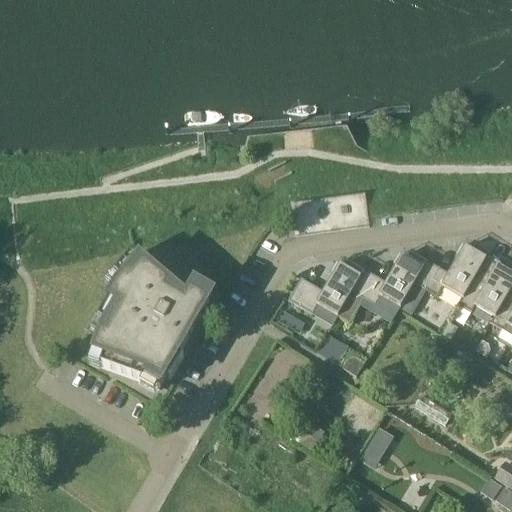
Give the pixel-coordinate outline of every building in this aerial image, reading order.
[(289,201),(292,234),(367,228),(364,196),(289,201)] [(486,261),(490,255),(476,247),(472,253),(465,249),(448,276),(428,264),(415,286),(437,300),(443,290),(462,301),(486,261)] [(415,286),(428,264),(413,256),(410,262),(402,258),(386,285),(365,273),(338,319),(350,326),(364,302),(375,309),(381,299),(401,310),(406,301),(415,286)] [(91,367),(142,386),(144,383),(160,392),(187,344),(183,340),(198,314),(166,296),(170,289),(132,258),(115,278),(123,285),(116,293),(98,323),(107,328),(102,338),(91,367)] [(504,272),(486,261),(462,301),(458,307),(471,315),(475,308),(494,320),(511,290),(511,267),(508,265),(504,272)] [(338,319),(365,273),(351,265),(347,271),(339,267),(323,294),(301,281),(288,303),(312,317),(318,308),(338,319)] [(511,290),(494,320),(490,326),(503,334),(511,338),(511,290)] [(418,307),(406,301),(401,310),(400,312),(411,318),(418,307)] [(294,320),(282,313),(275,323),(288,331),(294,320)] [(451,344),(458,330),(449,325),(442,339),(451,344)] [(314,355),(335,368),(347,349),(326,336),(314,355)] [(489,347),(481,342),(475,354),(486,361),(491,355),(489,347)] [(342,371),(356,380),(365,366),(355,361),(348,362),(342,371)] [(302,395),(337,415),(351,388),(316,369),(302,395)] [(511,493),(511,470),(506,466),(495,482),(511,493)] [(492,504),(501,490),(489,482),(480,496),(492,504)] [(511,511),(511,496),(504,491),(495,504),(506,511),(511,511)]
